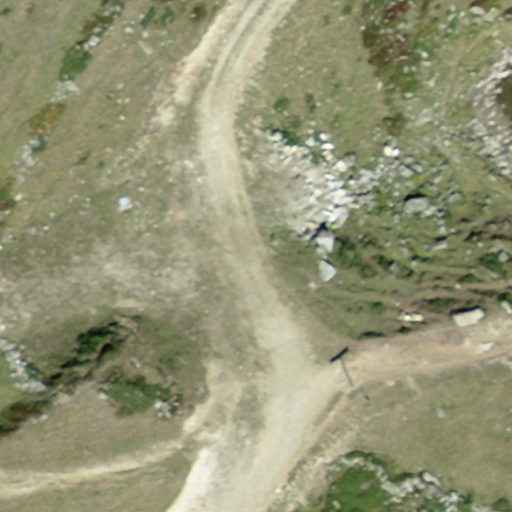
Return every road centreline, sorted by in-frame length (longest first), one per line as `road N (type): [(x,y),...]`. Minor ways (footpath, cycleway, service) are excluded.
road 1 (track): [(294,400),(285,331),(233,259),(208,187),(209,107),(240,33),(265,0)]
road 2 (track): [(294,400),(99,479),(0,489)]
